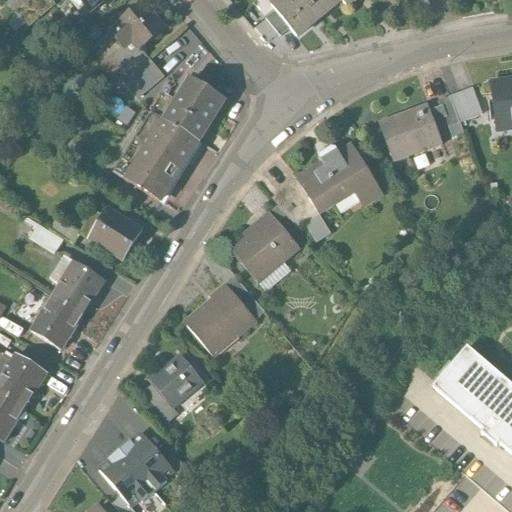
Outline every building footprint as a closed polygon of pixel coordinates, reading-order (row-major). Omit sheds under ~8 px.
[(14,0),(7,7),(15,16),(33,0),(14,0)] [(51,0),(33,0),(15,16),(24,27),(53,3),(51,0)] [(76,0),(89,14),(103,2),(105,0),(76,0)] [(319,21),(301,0),(285,0),(286,1),(273,12),(274,13),(289,31),(296,39),(319,21)] [(338,0),(301,0),(319,21),(341,2),(338,0)] [(355,0),(338,0),(341,2),(346,8),(355,0)] [(141,5),(108,34),(121,49),(97,70),(113,89),(147,60),(140,52),(164,32),(141,5)] [(289,31),(274,13),(264,21),(280,39),(289,31)] [(95,27),(77,43),(86,54),(105,39),(95,27)] [(148,61),(120,84),(136,102),(163,79),(148,61)] [(223,101),(190,81),(176,104),(164,124),(196,145),(223,101)] [(511,86),(508,87),(508,83),(489,86),(495,129),(511,126),(511,86)] [(460,95),(450,99),(460,126),(471,122),(460,95)] [(164,124),(176,104),(163,96),(150,116),(164,124)] [(450,99),(438,104),(448,130),(460,126),(450,99)] [(427,107),(378,126),(395,167),(443,148),(427,107)] [(164,124),(150,116),(112,176),(159,205),(196,145),(164,124)] [(351,150),(338,158),(334,152),(330,152),(320,158),(319,162),(322,167),(298,182),(297,183),(317,216),(318,217),(334,208),(330,201),(350,189),(362,209),(381,198),(351,150)] [(317,216),(297,183),(298,182),(297,180),(282,192),(298,212),(289,220),(296,228),(317,216)] [(298,212),(282,192),(272,200),(289,220),(298,212)] [(141,234),(108,213),(88,243),(122,264),(141,234)] [(269,216),(258,225),(262,229),(231,255),(257,286),(299,251),(269,216)] [(57,223),(49,234),(73,250),(80,238),(57,223)] [(104,287),(74,268),(53,301),(83,320),(104,287)] [(264,315),(235,281),(226,288),(254,322),(264,315)] [(225,288),(211,300),(213,303),(197,317),(196,316),(184,327),(212,360),(213,359),(211,356),(238,333),(241,336),(255,323),(254,322),(226,288),(225,288)] [(83,320),(53,301),(31,337),(61,355),(83,320)] [(431,389),(511,456),(511,387),(465,348),(431,389)] [(0,357),(0,383),(0,384),(12,365),(0,357)] [(180,358),(150,384),(152,387),(172,411),(173,410),(172,408),(191,393),(192,394),(203,385),(180,358)] [(45,378),(15,359),(12,365),(0,384),(0,383),(0,397),(23,412),(45,378)] [(172,411),(152,387),(142,395),(168,426),(178,417),(172,411)] [(23,412),(0,397),(0,442),(3,444),(23,412)] [(173,474),(142,437),(131,445),(129,443),(118,453),(154,495),(166,485),(164,482),(173,474)] [(154,495),(118,453),(107,462),(109,464),(99,473),(121,499),(131,510),(140,503),(142,505),(154,495)] [(132,511),(131,510),(121,499),(112,507),(116,511),(132,511)]
